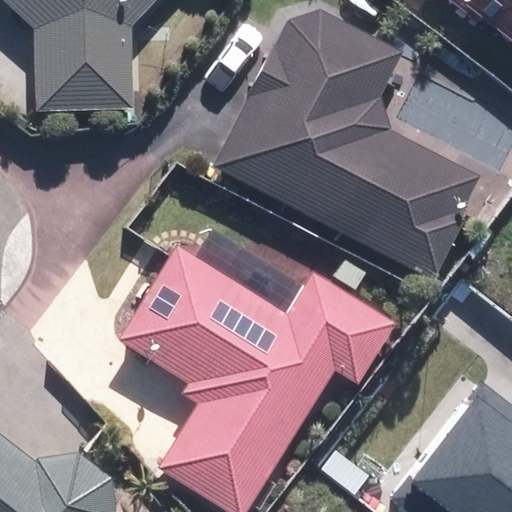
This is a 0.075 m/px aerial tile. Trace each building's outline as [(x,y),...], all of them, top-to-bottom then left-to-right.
[(2,0),(29,25),(30,104),(130,105),(134,20),(153,0),(2,0)] [(292,0),(284,0),(206,161),(440,274),(484,183),(372,129),(407,56),(292,0)] [(511,0),(472,0),(511,29),(511,0)] [(241,511),(247,511),(331,368),(357,382),(392,322),(306,272),(301,280),(213,229),(195,259),(165,241),(108,339),(206,396),(165,467),(241,511)] [(0,511),(114,511),(0,421),(0,511)]
